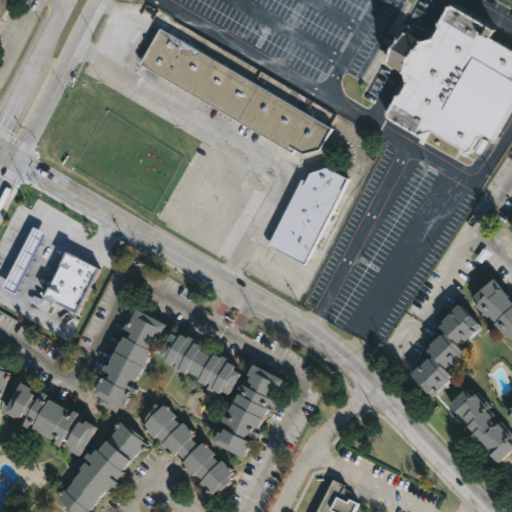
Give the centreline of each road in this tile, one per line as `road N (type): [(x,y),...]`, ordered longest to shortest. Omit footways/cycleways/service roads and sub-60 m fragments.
road 1 (tertiary): [(487,511),(333,352),(19,163)]
road 2 (tertiary): [(19,163),(100,0)]
